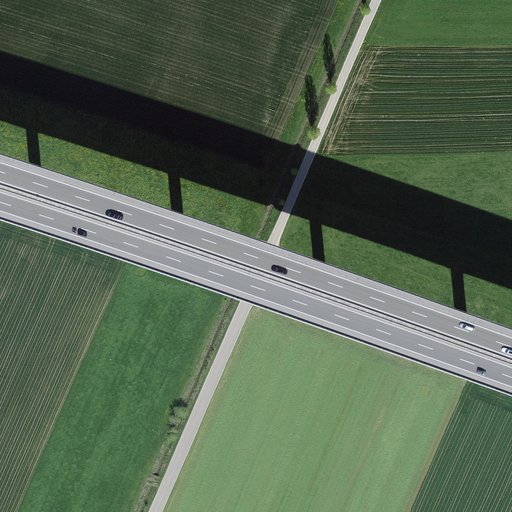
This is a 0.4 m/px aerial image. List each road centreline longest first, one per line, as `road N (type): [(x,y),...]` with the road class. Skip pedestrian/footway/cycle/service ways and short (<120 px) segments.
road 1 (tertiary): [(376,0),(155,511)]
road 2 (motorway): [(511,347),(0,171)]
road 3 (motorway): [(0,202),(511,377)]
road 4 (track): [(511,392),(247,299)]
road 5 (track): [(254,284),(212,270),(192,285),(0,212)]
